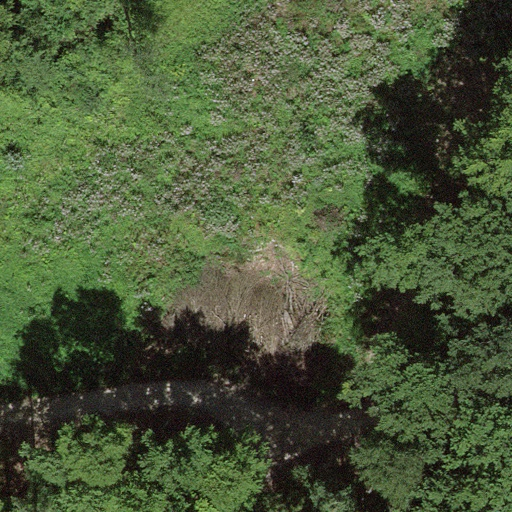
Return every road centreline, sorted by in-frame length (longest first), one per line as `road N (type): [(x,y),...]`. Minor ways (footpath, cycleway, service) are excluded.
road 1 (track): [(0,411),(184,392),(309,419),(511,372)]
road 2 (track): [(511,155),(229,511)]
road 3 (track): [(0,234),(52,165),(221,0)]
